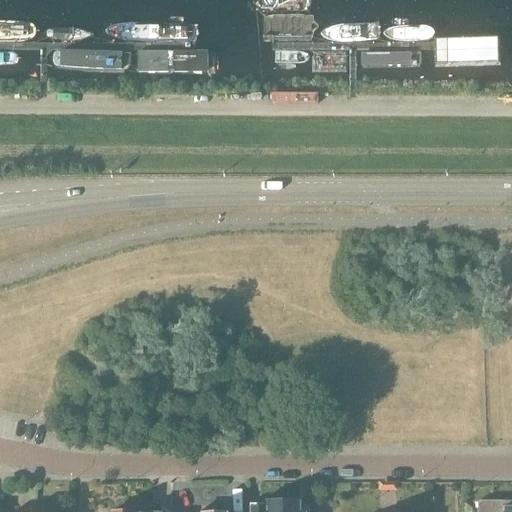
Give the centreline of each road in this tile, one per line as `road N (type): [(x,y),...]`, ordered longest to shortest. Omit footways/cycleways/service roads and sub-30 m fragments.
road 1 (residential): [(511,464),(82,464),(0,450)]
road 2 (tertiary): [(511,193),(156,193)]
road 3 (tertiary): [(0,223),(156,193)]
road 4 (tertiary): [(156,193),(70,189),(0,197)]
